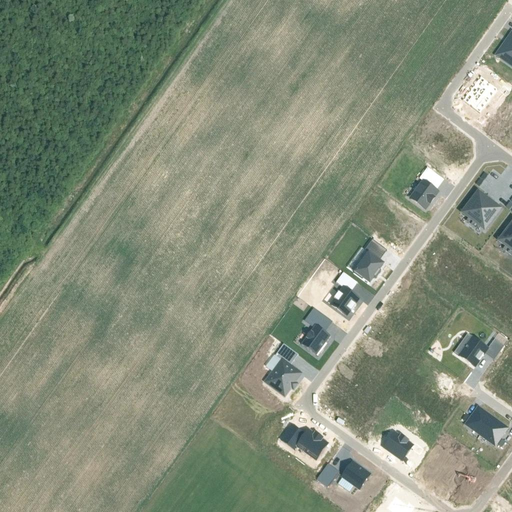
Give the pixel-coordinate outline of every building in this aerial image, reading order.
[(511,68),(511,30),(494,55),(511,68)] [(426,211),(439,194),(423,181),(410,198),(426,211)] [(504,210),(478,192),(462,215),(488,233),(504,210)] [(511,223),(497,242),(511,253),(511,223)] [(370,283),(384,264),(369,252),(355,271),(370,283)] [(348,317),(360,299),(343,287),(331,305),(348,317)] [(317,355),(330,336),(315,326),(302,345),(317,355)] [(457,356),(474,369),(488,350),(471,337),(457,356)] [(295,382),(302,373),(282,359),(265,384),(284,398),(291,387),(293,389),(298,383),(295,382)] [(478,407),(465,426),(496,447),(508,429),(478,407)] [(311,429),(298,446),(316,460),(329,443),(311,429)] [(396,432),(384,449),(402,462),(414,446),(396,432)] [(372,474),(353,462),(342,478),(360,491),(372,474)]
